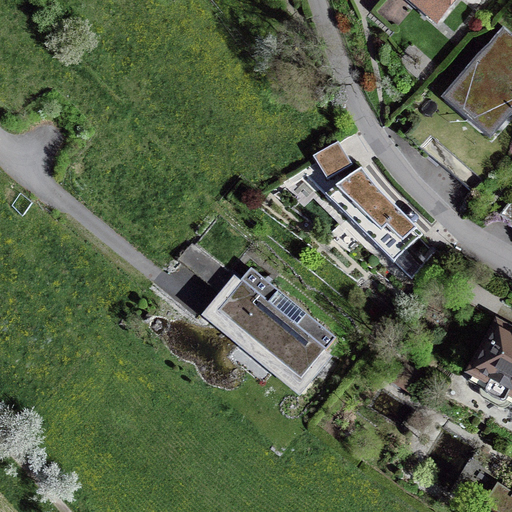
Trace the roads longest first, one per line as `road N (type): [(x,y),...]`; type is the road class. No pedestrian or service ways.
road 1 (residential): [(317,0),(368,129),(433,201),(511,259)]
road 2 (residential): [(0,141),(34,182),(153,279)]
